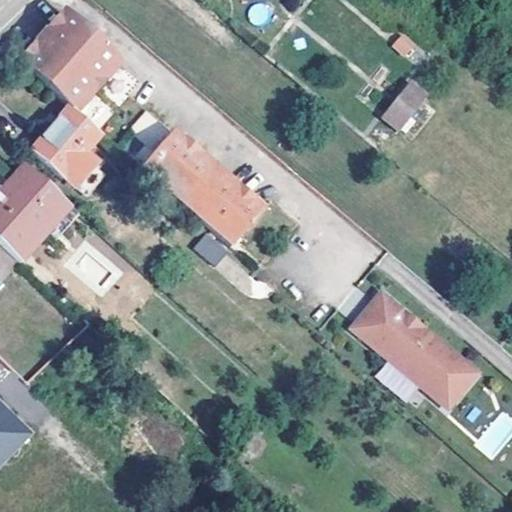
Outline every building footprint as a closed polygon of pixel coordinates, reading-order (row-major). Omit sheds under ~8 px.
[(248,16),(259,26),(270,13),(258,3),(248,16)] [(105,74),(117,62),(63,14),(43,36),(45,39),(43,41),(41,44),(38,41),(18,63),(71,111),(83,99),(87,103),(101,88),(120,105),(140,83),(121,66),(110,78),(105,74)] [(405,41),(399,49),(408,57),(415,49),(405,41)] [(110,78),(121,66),(117,62),(105,74),(110,78)] [(410,85),(383,116),(400,131),(427,100),(410,85)] [(71,111),(77,116),(87,103),(83,99),(71,111)] [(211,167),(146,109),(128,130),(155,153),(151,158),(156,163),(144,176),(169,199),(220,245),(234,231),(239,235),(261,211),(224,178),(219,179),(214,175),(211,171),(211,167)] [(77,116),(71,111),(30,155),(69,191),(98,160),(88,150),(100,137),(77,116)] [(139,172),(144,176),(156,163),(151,158),(139,172)] [(0,244),(20,263),(45,236),(70,209),(23,167),(0,191),(0,244)] [(70,209),(45,236),(53,243),(77,216),(70,209)] [(113,236),(124,247),(140,230),(128,219),(113,236)] [(226,250),(239,235),(234,231),(220,245),(226,250)] [(387,297),(357,331),(448,410),(478,376),(429,334),(421,335),(405,321),(404,312),(387,297)] [(421,335),(429,334),(404,312),(405,321),(421,335)] [(0,402),(0,469),(33,435),(0,402)] [(511,418),(503,411),(474,443),(491,458),(511,434),(511,418)]
